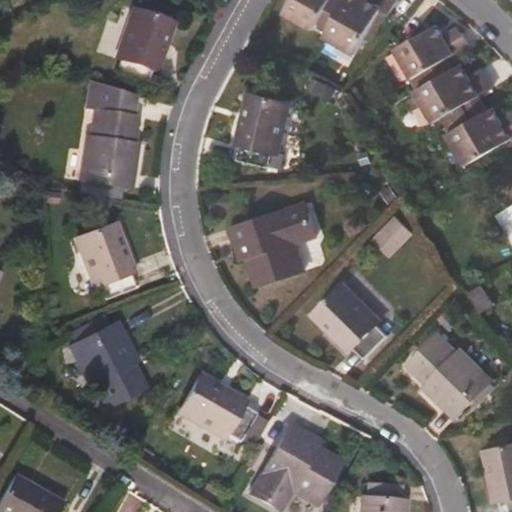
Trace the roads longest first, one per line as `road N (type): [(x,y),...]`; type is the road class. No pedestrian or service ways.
road 1 (residential): [(257,0),(192,133),(190,218),(204,265),(228,311),(274,353),(411,431),(438,464),(457,511)]
road 2 (residential): [(0,396),(185,511)]
